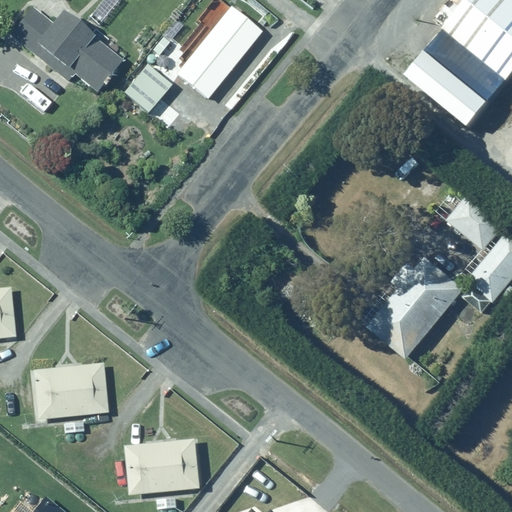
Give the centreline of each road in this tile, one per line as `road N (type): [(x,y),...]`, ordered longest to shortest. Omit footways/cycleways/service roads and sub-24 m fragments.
road 1 (residential): [(385,0),(153,295)]
road 2 (residential): [(153,295),(421,511)]
road 3 (residential): [(0,168),(153,295)]
